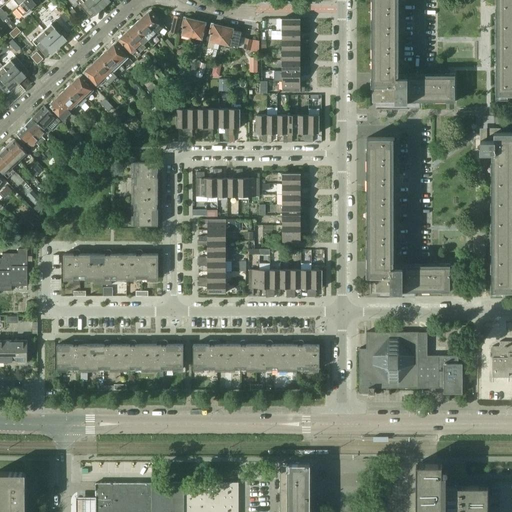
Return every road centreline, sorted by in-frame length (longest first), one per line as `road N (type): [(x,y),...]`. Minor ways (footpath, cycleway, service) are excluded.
road 1 (residential): [(173,312),(175,155),(341,154)]
road 2 (tertiary): [(63,425),(341,425)]
road 3 (residential): [(0,130),(138,0)]
road 4 (tertiary): [(341,425),(511,424)]
road 5 (residential): [(341,312),(511,312)]
road 6 (residential): [(173,312),(341,312)]
road 7 (residential): [(341,312),(341,154)]
road 8 (residential): [(341,154),(341,0)]
road 9 (residential): [(45,307),(173,312)]
